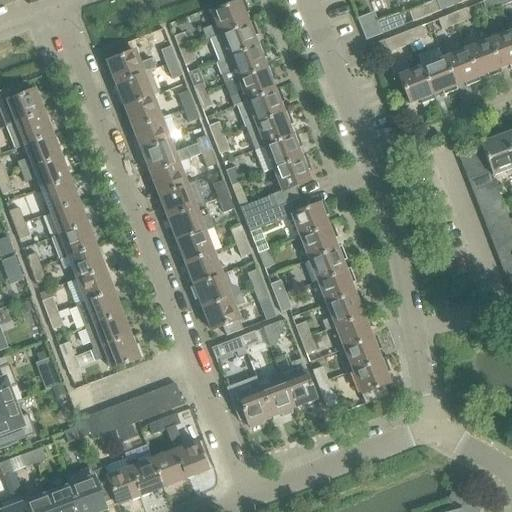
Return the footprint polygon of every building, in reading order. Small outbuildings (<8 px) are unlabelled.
[(207,41),(208,43),(248,26),(247,25),(244,14),(248,13),(243,0),(211,13),(216,25),(203,31),(207,41)] [(435,0),(431,0),(422,4),(426,15),(440,10),(435,0)] [(487,14),(501,9),(497,0),(495,0),(483,5),(487,14)] [(511,0),(497,0),(501,9),(511,4),(511,0)] [(411,21),(426,15),(422,4),(407,10),(411,21)] [(466,11),(453,16),(457,26),(470,21),(466,11)] [(381,33),(402,25),(397,13),(376,21),(381,33)] [(442,32),(457,26),(453,16),(439,22),(442,32)] [(217,64),(229,58),(256,47),(256,46),(253,37),(257,36),(252,23),(247,25),(248,26),(208,43),(217,64)] [(422,28),(408,34),(412,43),(425,38),(422,28)] [(511,38),(510,33),(488,41),(499,70),(500,70),(509,66),(510,70),(511,68),(511,38)] [(174,37),(180,51),(189,48),(184,34),(174,37)] [(410,44),(412,43),(408,34),(384,42),(389,54),(411,46),(410,44)] [(488,41),(466,50),(477,79),(478,79),(487,75),(488,78),(501,73),(500,70),(499,70),(488,41)] [(225,86),(238,81),(238,80),(266,70),(265,69),(261,59),(265,58),(261,45),(256,46),(256,47),(229,58),(229,59),(217,64),(225,86)] [(160,52),(165,66),(175,62),(170,48),(160,52)] [(195,62),(189,48),(180,51),(185,66),(195,62)] [(466,50),(443,59),(454,88),(456,87),(466,83),(467,87),(480,82),(478,79),(477,79),(466,50)] [(105,63),(114,85),(150,72),(154,70),(150,60),(139,65),(134,52),(105,63)] [(443,59),(421,67),(433,96),(434,96),(443,92),(444,96),(457,91),(456,87),(454,88),(443,59)] [(181,76),(175,62),(165,66),(171,80),(181,76)] [(237,106),(237,107),(274,92),(274,91),(270,82),(274,80),(269,67),(265,69),(266,70),(238,80),(238,81),(243,93),(229,98),(233,108),(237,106)] [(435,99),(434,96),(433,96),(421,67),(398,76),(409,105),(421,101),(422,104),(435,99)] [(114,85),(123,108),(151,97),(151,98),(159,95),(150,72),(114,85)] [(203,84),(198,73),(189,76),(194,88),(203,84)] [(0,123),(2,129),(43,113),(34,90),(28,92),(25,84),(0,92),(0,123)] [(194,88),(197,96),(206,92),(203,84),(194,88)] [(246,128),(246,129),(283,115),(283,114),(279,105),(283,103),(278,90),(274,91),(274,92),(237,107),(246,128)] [(177,96),(183,110),(192,107),(187,92),(177,96)] [(212,107),(206,92),(197,96),(203,111),(212,107)] [(123,108),(132,130),(160,119),(151,98),(151,97),(123,108)] [(198,121),(192,107),(183,110),(188,124),(198,121)] [(264,148),(292,137),(291,136),(288,127),(292,125),(287,112),(283,114),(283,115),(246,129),(255,151),(264,148)] [(52,136),(43,113),(14,124),(14,125),(7,128),(15,150),(23,147),(52,136)] [(132,130),(140,153),(168,142),(178,138),(170,116),(160,120),(160,119),(132,130)] [(209,127),(214,141),(224,138),(218,124),(209,127)] [(511,132),(503,136),(511,159),(511,132)] [(264,148),(273,170),(300,159),(297,149),(301,147),(296,134),(291,136),(292,137),(264,148)] [(60,158),(52,136),(23,147),(28,160),(17,164),(21,173),(60,158)] [(480,145),(482,149),(486,161),(490,172),(492,176),(511,168),(511,159),(503,136),(480,145)] [(195,141),(200,155),(210,151),(204,137),(195,141)] [(229,152),(224,138),(214,141),(220,155),(229,152)] [(140,153),(149,175),(177,164),(177,163),(189,158),(185,148),(172,153),(168,142),(140,153)] [(459,158),(464,169),(486,161),(482,149),(459,158)] [(215,166),(210,151),(200,155),(206,169),(215,166)] [(304,157),(300,159),(273,170),(282,193),(309,182),(305,172),(309,170),(304,157)] [(35,179),(40,192),(69,181),(60,158),(21,173),(25,183),(35,179)] [(464,169),(468,180),(490,172),(486,161),(464,169)] [(149,175),(158,197),(186,186),(177,164),(149,175)] [(226,171),(231,186),(241,182),(235,168),(226,171)] [(468,180),(472,191),(494,183),(492,176),(490,172),(468,180)] [(7,178),(0,181),(0,190),(2,196),(13,192),(7,178)] [(40,192),(49,214),(78,203),(69,181),(40,192)] [(211,186),(217,200),(227,196),(222,182),(211,186)] [(158,197),(166,220),(203,205),(195,183),(186,186),(158,197)] [(472,191),(476,202),(498,193),(494,183),(472,191)] [(476,202),(481,214),(503,205),(498,193),(476,202)] [(233,210),(227,196),(217,200),(222,214),(233,210)] [(242,210),(246,220),(276,209),(272,198),(242,210)] [(511,201),(503,205),(506,214),(511,211),(511,201)] [(49,214),(57,237),(86,225),(78,203),(49,214)] [(290,216),(299,240),(327,229),(326,228),(322,218),(327,217),(322,204),(290,216)] [(166,220),(175,242),(203,231),(212,228),(203,205),(166,220)] [(485,225),(507,216),(503,205),(481,214),(485,225)] [(19,209),(8,213),(14,227),(24,223),(19,209)] [(280,221),(276,209),(246,220),(250,232),(280,221)] [(485,225),(489,236),(511,228),(507,216),(485,225)] [(24,223),(14,227),(19,241),(29,238),(24,223)] [(50,239),(59,262),(66,259),(95,248),(86,225),(57,237),(50,239)] [(230,230),(235,245),(245,241),(239,227),(230,230)] [(299,240),(308,262),(335,252),(335,250),(332,241),(336,240),(331,227),(326,228),(327,229),(299,240)] [(489,236),(494,247),(511,239),(511,229),(511,228),(489,236)] [(249,234),(258,256),(268,252),(260,230),(249,234)] [(175,242),(184,265),(212,254),(203,231),(175,242)] [(511,239),(494,247),(498,259),(511,253),(511,239)] [(250,255),(245,241),(235,245),(241,259),(250,255)] [(70,269),(75,281),(103,270),(95,248),(66,259),(59,262),(63,272),(70,269)] [(308,262),(317,285),(345,275),(344,272),(340,263),(344,262),(339,249),(335,250),(335,252),(308,262)] [(274,266),(268,252),(258,256),(263,270),(274,266)] [(511,253),(498,259),(503,270),(511,266),(511,253)] [(35,254),(25,258),(30,272),(41,268),(35,254)] [(184,265),(192,287),(220,276),(212,254),(184,265)] [(15,258),(1,263),(4,272),(19,267),(15,258)] [(437,278),(446,275),(440,261),(432,264),(437,278)] [(511,266),(503,270),(507,281),(511,279),(511,266)] [(41,268),(30,272),(36,287),(46,283),(41,268)] [(75,281),(83,304),(112,293),(103,270),(75,281)] [(247,275),(253,289),(262,286),(257,271),(247,275)] [(317,285),(325,307),(353,296),(353,295),(349,286),(353,284),(348,271),(344,272),(345,275),(317,285)] [(192,287),(201,309),(240,294),(237,289),(230,286),(225,288),(220,276),(192,287)] [(270,288),(275,301),(285,297),(280,284),(270,288)] [(267,300),(262,286),(253,289),(258,303),(267,300)] [(75,308),(84,329),(121,315),(112,293),(83,304),(75,308)] [(243,303),(240,294),(201,309),(210,332),(222,327),(226,336),(241,330),(238,321),(232,307),(243,303)] [(334,328),(334,329),(362,319),(362,318),(358,309),(362,307),(357,294),(353,295),(353,296),(325,307),(330,319),(322,322),(326,331),(334,328)] [(290,311),(285,297),(275,301),(280,315),(290,311)] [(52,299),(42,303),(47,318),(58,314),(52,299)] [(30,301),(20,305),(23,315),(34,311),(30,301)] [(68,310),(58,314),(60,320),(70,317),(68,310)] [(58,314),(47,318),(52,331),(63,327),(60,320),(58,314)] [(84,329),(92,352),(129,338),(121,315),(84,329)] [(334,329),(343,351),(370,341),(370,340),(367,331),(371,329),(366,316),(362,318),(362,319),(334,329)] [(280,324),(263,331),(271,349),(276,347),(283,330),(280,324)] [(293,328),(299,343),(310,339),(304,324),(293,328)] [(257,333),(239,340),(242,350),(260,343),(257,333)] [(138,361),(129,338),(92,352),(93,353),(91,354),(95,364),(105,360),(109,372),(138,361)] [(343,351),(352,374),(379,363),(379,362),(375,353),(380,351),(375,338),(370,340),(370,341),(343,351)] [(315,352),(310,339),(299,343),(304,357),(315,352)] [(233,353),(242,350),(239,340),(229,344),(233,353)] [(69,344),(58,348),(64,362),(74,359),(69,344)] [(50,359),(35,365),(45,391),(60,385),(50,359)] [(74,359),(64,362),(69,376),(79,372),(74,359)] [(293,377),(281,382),(291,409),(314,400),(303,373),(299,361),(288,365),(293,377)] [(383,361),(379,362),(379,363),(352,374),(361,397),(388,386),(384,376),(388,374),(383,361)] [(0,408),(12,404),(7,389),(16,386),(8,366),(0,369),(0,408)] [(310,372),(316,387),(329,382),(327,377),(326,378),(321,367),(310,372)] [(291,409),(281,382),(270,386),(267,378),(257,382),(256,383),(269,415),(269,418),(291,409)] [(269,415),(256,383),(254,379),(226,390),(238,421),(244,419),(247,427),(248,426),(249,429),(261,424),(260,421),(269,418),(269,415)] [(338,404),(329,382),(316,387),(324,409),(338,404)] [(174,385),(162,389),(170,411),(182,406),(174,385)] [(62,386),(52,390),(55,399),(65,395),(62,386)] [(162,389),(151,393),(160,415),(170,411),(162,389)] [(151,393),(140,398),(148,419),(160,415),(151,393)] [(136,424),(148,419),(140,398),(128,402),(136,424)] [(131,426),(136,424),(128,402),(117,406),(126,428),(131,426)] [(18,419),(12,404),(0,408),(0,448),(34,436),(27,415),(18,419)] [(115,432),(126,428),(117,406),(105,411),(114,433),(115,432)] [(105,411),(94,415),(102,437),(114,433),(105,411)] [(90,441),(102,437),(94,415),(82,420),(90,441)] [(176,416),(161,422),(164,431),(179,425),(176,416)] [(150,436),(164,431),(161,422),(147,427),(150,436)] [(126,428),(115,432),(120,444),(136,438),(131,426),(126,428)] [(174,452),(173,453),(183,480),(206,471),(196,444),(183,449),(175,428),(166,432),(174,452)] [(79,443),(75,432),(64,436),(68,447),(79,443)] [(106,453),(119,448),(115,439),(102,445),(106,453)] [(41,452),(32,456),(36,467),(46,464),(41,452)] [(173,453),(151,462),(150,462),(161,489),(183,480),(173,453)] [(25,472),(36,467),(32,456),(20,460),(25,472)] [(149,456),(126,465),(125,465),(135,489),(138,498),(161,489),(150,462),(151,462),(149,456)] [(116,506),(138,498),(135,489),(125,465),(126,465),(124,461),(91,474),(101,501),(112,497),(116,506)] [(13,475),(9,464),(0,467),(0,471),(3,479),(13,475)] [(101,511),(104,511),(101,501),(91,474),(88,468),(66,477),(70,487),(69,487),(70,489),(78,511),(101,511)] [(69,487),(46,496),(52,511),(78,511),(70,489),(69,487)] [(26,511),(24,504),(25,504),(22,495),(0,502),(0,511),(26,511)] [(52,511),(46,496),(25,504),(24,504),(26,511),(52,511)]
